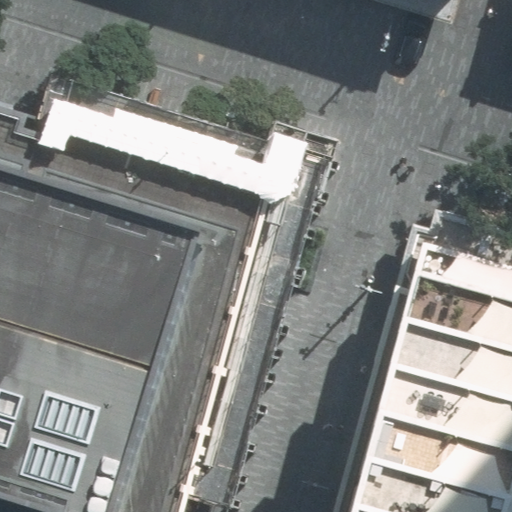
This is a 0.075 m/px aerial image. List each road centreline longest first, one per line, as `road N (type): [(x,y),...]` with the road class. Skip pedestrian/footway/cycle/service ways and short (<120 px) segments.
road 1 (residential): [(271,511),(358,214),(397,140),(433,98)]
road 2 (residential): [(433,98),(130,0)]
